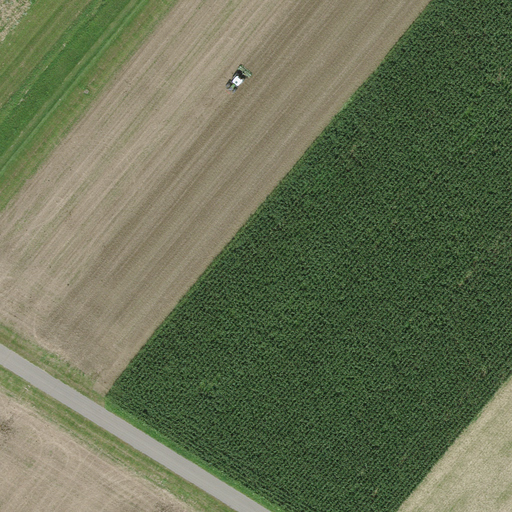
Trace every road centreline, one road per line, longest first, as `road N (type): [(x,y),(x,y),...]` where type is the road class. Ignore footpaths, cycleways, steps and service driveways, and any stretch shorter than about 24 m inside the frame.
road 1 (unclassified): [(256,511),(0,351)]
road 2 (track): [(146,0),(0,177)]
